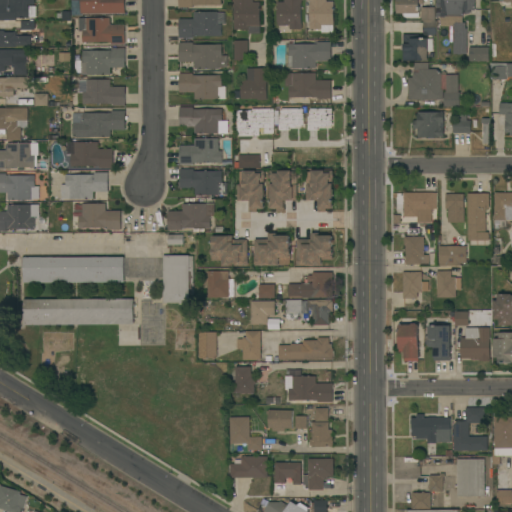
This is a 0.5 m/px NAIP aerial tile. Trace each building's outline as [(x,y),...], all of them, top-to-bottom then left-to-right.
[(0,0),(34,0),(35,4),(28,5),(28,7),(36,6),(36,17),(29,17),(29,18),(16,18),(16,20),(0,20),(0,0)] [(81,14),(81,16),(71,16),(71,0),(125,0),(125,13),(81,14)] [(179,8),(179,0),(221,0),(221,6),(215,6),(215,5),(193,5),(193,7),(179,8)] [(234,0),(253,0),(253,2),(260,2),(260,26),(251,26),(251,30),(234,30),(234,0)] [(277,2),(284,2),(284,0),(301,0),(301,29),(290,29),(290,26),(277,26),(277,2)] [(309,1),(307,1),(307,0),(326,0),(326,1),(334,1),(333,25),(333,33),(321,33),(321,29),(309,29),(309,1)] [(397,0),(423,0),(423,4),(419,4),(419,13),(418,13),(418,17),(402,17),(402,13),(397,13),(397,0)] [(446,15),(446,17),(436,17),(436,0),(474,0),(474,10),(469,10),(469,13),(466,13),(466,14),(464,14),(464,13),(462,13),(462,15),(446,15)] [(423,35),(423,21),(421,21),(421,7),(434,7),(435,21),(436,21),(436,35),(423,35)] [(179,38),(179,19),(194,19),(194,12),(217,12),(225,12),(225,24),(221,24),(221,36),(192,36),(192,38),(179,38)] [(500,15),(501,15),(501,14),(509,14),(509,15),(511,15),(511,25),(510,25),(510,29),(508,29),(508,30),(501,30),(501,29),(500,29),(500,15)] [(111,44),(111,42),(108,42),(88,42),(83,42),(82,39),(82,34),(82,31),(79,31),(78,18),(110,18),(110,25),(125,25),(125,44),(111,44)] [(0,31),(4,31),(4,32),(15,32),(15,29),(20,29),(20,21),(34,21),(34,28),(38,28),(38,39),(43,39),(43,46),(37,46),(32,47),(32,40),(31,40),(31,46),(16,46),(16,47),(0,47),(0,31)] [(466,54),(453,54),(453,22),(465,23),(465,28),(467,28),(466,54)] [(403,61),(403,34),(419,34),(419,38),(427,38),(427,39),(433,39),(433,51),(428,51),(428,61),(403,61)] [(248,60),(234,60),(234,41),(248,41),(248,60)] [(292,68),(292,67),(288,67),(288,68),(285,68),(285,55),(288,55),(288,52),(287,52),(287,44),(288,44),(317,44),(317,42),(331,42),(331,61),(316,61),(316,68),(292,68)] [(179,43),(193,43),(193,44),(194,44),(194,45),(216,45),(216,44),(221,44),(221,56),(227,55),(227,68),(218,68),(218,69),(194,69),(194,62),(179,62),(179,43)] [(469,62),(469,47),(489,47),(489,62),(469,62)] [(110,68),(110,75),(86,75),(86,63),(83,63),(83,51),(111,51),(111,48),(125,48),(125,68),(110,68)] [(0,50),(5,50),(5,52),(11,52),(11,50),(27,50),(27,59),(27,62),(27,76),(13,76),(13,66),(12,66),(5,66),(5,71),(0,71),(0,50)] [(490,79),(490,63),(506,63),(506,64),(511,64),(511,77),(507,77),(507,79),(490,79)] [(267,100),(257,100),(257,99),(241,99),(241,80),(247,80),(247,68),(269,68),(269,82),(267,82),(267,100)] [(424,100),(424,101),(421,101),(421,100),(408,100),(408,78),(413,78),(413,72),(419,72),(419,69),(437,69),(441,73),(441,90),(443,90),(443,100),(424,100)] [(225,99),(218,99),(218,100),(194,100),(194,93),(179,93),(179,73),(193,73),(193,75),(195,75),(195,76),(217,75),(221,75),(221,87),(225,87),(225,99)] [(331,99),(317,99),(317,97),(314,97),(295,97),(295,98),(289,98),(289,95),(288,95),(288,86),(285,86),(285,73),(292,73),(316,73),(316,80),(331,80),(331,99)] [(443,106),(443,93),(446,93),(446,91),(445,91),(445,75),(457,75),(457,90),(456,90),(456,93),(459,93),(459,107),(443,106)] [(19,88),(19,90),(13,90),(14,96),(10,96),(10,97),(6,97),(5,98),(3,98),(1,97),(0,97),(0,78),(6,78),(6,77),(28,77),(28,88),(19,88)] [(111,106),(111,104),(108,104),(83,104),(83,93),(78,93),(78,80),(110,80),(110,87),(125,87),(125,106),(111,106)] [(47,94),(47,106),(34,106),(34,94),(47,94)] [(511,136),(510,136),(510,133),(505,133),(505,114),(499,114),(499,103),(508,103),(511,103),(511,136)] [(193,107),(193,109),(217,109),(222,109),(222,121),(228,121),(228,133),(194,134),(194,127),(179,127),(179,107),(193,107)] [(0,108),(27,108),(27,121),(27,128),(21,128),(21,140),(7,140),(7,129),(0,129),(0,108)] [(237,136),(237,111),(251,110),(251,109),(273,109),(274,133),(264,133),(264,128),(259,128),(259,136),(237,136)] [(278,116),(280,116),(280,110),(281,110),(281,109),(303,109),(303,125),(302,125),(302,126),(296,126),(296,128),(289,128),(289,130),(278,130),(278,116)] [(332,109),(332,125),(331,125),(331,126),(325,126),(325,127),(317,128),(317,130),(307,130),(307,116),(308,116),(308,110),(309,110),(309,109),(332,109)] [(88,137),(88,138),(73,137),(73,123),(83,123),(83,113),(109,113),(111,113),(111,111),(125,111),(125,130),(110,130),(110,137),(88,137)] [(427,112),(427,111),(433,111),(433,112),(443,112),(444,137),(440,137),(435,137),(434,139),(429,139),(427,137),(418,137),(417,129),(414,129),(413,120),(418,120),(417,112),(427,112)] [(453,133),(453,120),(458,120),(458,114),(466,114),(466,120),(471,120),(471,133),(453,133)] [(489,143),(483,143),(483,125),(481,125),(481,118),(488,118),(489,143)] [(218,138),(218,151),(222,151),(222,163),(193,163),(193,165),(180,165),(179,146),(194,146),(194,139),(218,138)] [(99,168),(99,166),(95,166),(77,166),(77,167),(71,166),(71,154),(67,154),(67,142),(74,142),(98,142),(98,149),(113,149),(113,168),(99,168)] [(0,170),(0,150),(7,150),(7,143),(38,143),(38,155),(37,155),(37,167),(35,167),(35,168),(29,168),(29,167),(10,167),(6,167),(6,170),(0,170)] [(259,155),(259,169),(238,169),(238,155),(259,155)] [(193,171),(217,171),(222,171),(222,183),(227,183),(227,194),(218,194),(218,195),(195,195),(195,188),(179,188),(179,169),(193,169),(193,171)] [(237,186),(239,185),(239,170),(263,170),(263,173),(264,173),(264,178),(263,178),(263,209),(257,209),(257,212),(250,212),(250,200),(237,200),(237,186)] [(292,170),(292,184),(297,184),(297,200),(284,200),(284,212),(276,212),(276,208),(272,209),(272,197),(270,197),(270,183),(274,183),(274,180),(271,180),(270,181),(270,172),(271,172),(271,171),(292,170)] [(307,200),(306,172),(311,172),(311,170),(324,170),(324,172),(333,172),(333,180),(329,180),(329,183),(332,183),(332,208),(319,208),(319,200),(307,200)] [(93,192),(93,199),(60,199),(60,185),(66,185),(66,174),(92,175),(92,174),(94,174),(94,172),(108,172),(108,192),(93,192)] [(0,174),(6,174),(6,176),(35,175),(35,187),(38,186),(38,199),(31,199),(31,200),(7,200),(7,198),(6,198),(6,193),(0,193),(0,174)] [(404,192),(432,192),(432,209),(432,216),(427,216),(427,222),(418,222),(418,217),(404,217),(404,192)] [(489,209),(485,209),(485,232),(489,232),(489,241),(468,241),(467,194),(489,193),(489,209)] [(511,193),(511,220),(506,220),(506,228),(500,228),(500,224),(494,224),(493,224),(493,218),(494,218),(494,193),(511,193)] [(464,194),(464,222),(448,222),(448,209),(446,209),(446,194),(464,194)] [(106,204),(106,211),(121,211),(121,230),(107,230),(107,229),(106,229),(106,228),(104,228),(85,228),(79,228),(79,216),(82,216),(82,204),(106,204)] [(183,211),(182,204),(210,204),(210,205),(214,205),(214,216),(210,216),(210,218),(214,218),(214,220),(211,220),(211,224),(214,224),(214,226),(210,226),(210,228),(181,228),(181,230),(168,230),(168,211),(183,211)] [(0,212),(7,212),(7,205),(31,205),(31,217),(35,217),(35,229),(29,229),(26,229),(26,231),(18,231),(18,229),(6,229),(6,231),(0,231),(0,212)] [(255,266),(254,240),(267,239),(267,233),(277,233),(277,235),(290,235),(291,260),(279,260),(279,265),(255,266)] [(298,264),(297,264),(298,239),(311,239),(311,233),(319,233),(319,235),(332,235),(332,259),(321,259),(321,265),(298,265),(298,264)] [(183,235),(183,245),(168,245),(168,235),(183,235)] [(212,236),(232,235),(233,239),(247,239),(248,265),(224,265),(224,259),(213,259),(212,236)] [(405,245),(404,245),(404,237),(424,236),(424,255),(429,255),(429,264),(421,264),(405,265),(405,245)] [(459,246),(466,246),(466,263),(461,263),(461,265),(439,266),(439,246),(459,246)] [(163,256),(189,255),(189,256),(193,256),(194,295),(189,295),(189,303),(163,303),(163,256)] [(508,256),(508,265),(497,266),(497,263),(494,263),(491,263),(491,256),(508,256)] [(24,283),(24,267),(22,267),(22,258),(24,258),(24,257),(124,257),(124,283),(24,283)] [(207,271),(228,271),(228,279),(233,279),(233,297),(228,297),(228,298),(207,298),(207,271)] [(437,271),(451,271),(451,277),(455,277),(455,278),(460,278),(460,290),(456,290),(456,297),(437,298),(437,271)] [(288,298),(288,284),(301,284),(301,283),(312,283),(312,281),(307,282),(307,275),(312,275),(312,273),(332,272),(332,297),(288,298)] [(422,292),(417,292),(417,298),(403,299),(403,272),(421,272),(422,292)] [(274,284),(275,298),(259,298),(258,284),(274,284)] [(493,300),(498,300),(497,294),(511,294),(511,295),(511,325),(498,325),(498,319),(493,319),(493,300)] [(133,299),(134,325),(24,325),(24,299),(133,299)] [(332,300),(332,313),(329,313),(329,325),(312,325),(312,310),(310,310),(310,308),(307,308),(307,306),(302,306),(302,314),(285,314),(285,300),(332,300)] [(274,301),(275,315),(268,315),(268,317),(267,317),(267,325),(251,325),(251,301),(274,301)] [(468,311),(469,325),(455,326),(455,317),(450,317),(450,312),(468,311)] [(419,361),(404,361),(404,352),(399,352),(398,325),(401,325),(401,318),(410,318),(410,325),(411,325),(412,324),(416,324),(417,325),(418,325),(419,361)] [(451,361),(434,361),(433,347),(429,347),(429,346),(426,344),(426,341),(428,339),(428,326),(436,326),(436,324),(443,324),(443,326),(450,325),(451,361)] [(461,337),(465,337),(465,328),(490,327),(490,361),(479,361),(479,358),(461,358),(461,337)] [(260,331),(261,360),(243,360),(243,349),(237,349),(237,339),(243,339),(242,337),(246,337),(246,331),(260,331)] [(199,332),(216,332),(217,359),(199,359),(199,332)] [(493,339),(498,339),(498,333),(511,332),(511,363),(498,363),(498,357),(494,357),(493,339)] [(304,359),(304,360),(290,360),(290,359),(278,359),(278,345),(290,345),(290,344),(303,344),(303,340),(317,340),(317,338),(329,338),(329,344),(332,344),(332,349),(333,349),(333,351),(334,350),(334,357),(333,357),(333,359),(304,359)] [(233,394),(233,386),(236,386),(235,367),(251,367),(251,374),(254,374),(254,381),(256,381),(256,385),(254,385),(254,394),(233,394)] [(288,400),(288,390),(285,390),(285,376),(316,376),(316,371),(328,371),(328,383),(332,383),(332,402),(317,402),(317,400),(288,400)] [(484,407),(485,423),(469,423),(469,437),(487,436),(487,450),(454,451),(453,424),(457,420),(466,420),(465,408),(484,407)] [(315,408),(328,408),(328,421),(315,421),(315,408)] [(292,410),(292,428),(285,428),(285,431),(272,431),(272,428),(268,428),(268,414),(267,414),(267,411),(269,411),(269,410),(292,410)] [(450,442),(435,442),(435,439),(416,439),(416,436),(412,436),(412,425),(410,423),(410,420),(412,418),(416,418),(416,414),(424,414),(424,418),(428,418),(428,422),(435,422),(435,418),(450,418),(450,442)] [(307,428),(306,428),(306,430),(296,430),(296,429),(295,429),(295,416),(307,416),(307,428)] [(511,456),(500,456),(500,464),(492,464),(492,450),(494,450),(494,417),(501,416),(505,416),(511,416),(511,456)] [(230,418),(249,417),(250,437),(262,436),(262,450),(248,450),(248,443),(231,444),(230,418)] [(312,422),(329,422),(329,430),(332,430),(332,437),(333,437),(333,446),(312,446),(309,446),(309,439),(312,439),(312,422)] [(230,478),(230,464),(234,464),(234,463),(231,463),(231,460),(234,460),(241,460),(241,457),(243,457),(243,456),(246,456),(246,457),(267,456),(267,478),(230,478)] [(333,459),(333,477),(327,477),(327,479),(323,479),(323,490),(309,490),(309,482),(308,482),(308,459),(333,459)] [(457,459),(484,459),(484,497),(457,497),(457,459)] [(275,463),(301,463),(301,485),(293,485),(293,478),(285,478),(285,484),(275,484),(275,463)] [(511,504),(496,504),(496,491),(495,470),(507,470),(507,490),(511,490),(511,489),(511,504)] [(429,475),(430,475),(430,473),(445,473),(445,482),(443,482),(443,492),(429,492),(429,475)] [(10,511),(0,509),(0,485),(20,492),(20,495),(27,497),(23,509),(21,509),(20,511),(10,511)] [(422,493),(422,491),(424,491),(424,493),(430,493),(431,509),(412,509),(412,502),(410,502),(410,499),(412,499),(412,493),(422,493)] [(441,495),(454,494),(454,509),(442,509),(441,495)] [(280,502),(280,501),(289,506),(291,502),(298,506),(300,503),(307,507),(308,511),(263,511),(269,502),(280,502)] [(314,511),(314,509),(311,509),(311,503),(314,502),(314,501),(326,501),(326,511),(314,511)]
